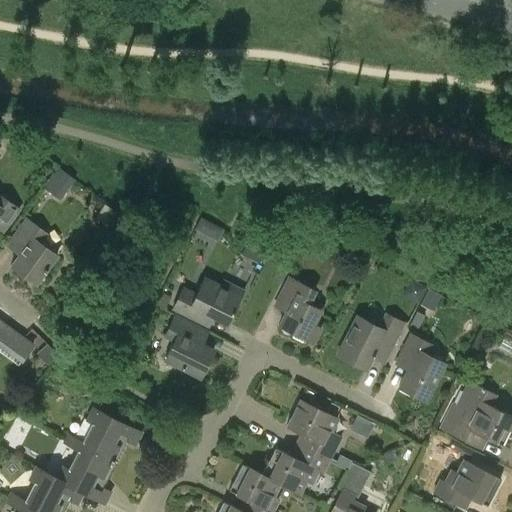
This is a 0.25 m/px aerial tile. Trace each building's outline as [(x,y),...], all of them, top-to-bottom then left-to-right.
[(59,200),(75,179),(60,168),(44,188),(59,200)] [(0,230),(2,232),(18,209),(0,195),(0,230)] [(189,237),(212,248),(222,227),(199,216),(189,237)] [(45,234),(26,219),(10,240),(22,249),(10,266),(35,285),(57,256),(39,242),(45,234)] [(172,309),(197,321),(202,312),(226,324),(242,291),(221,280),(219,283),(204,275),(202,278),(194,295),(182,289),(172,309)] [(323,310),(321,309),(309,303),(315,290),(289,277),(274,305),(285,311),(278,325),(280,326),(280,330),(283,333),(287,333),(291,331),(312,342),(320,326),(315,324),(323,310)] [(420,300),(435,307),(440,296),(440,295),(427,288),(427,289),(426,289),(420,300)] [(365,370),(372,357),(380,341),(391,347),(403,322),(386,313),(379,326),(357,315),(336,355),(365,370)] [(173,341),(164,359),(200,377),(213,351),(193,341),(199,329),(174,316),(163,337),(173,341)] [(0,343),(23,360),(34,345),(0,321),(0,343)] [(430,356),(435,347),(410,334),(401,352),(412,358),(407,368),(399,386),(426,400),(445,363),(430,356)] [(48,363),(58,353),(46,342),(36,353),(48,363)] [(469,382),(450,418),(447,416),(440,428),(472,445),(478,434),(502,446),(511,426),(511,417),(481,402),(487,391),(469,382)] [(300,398),(286,426),(309,438),(304,448),(328,460),(333,452),(334,449),(340,437),(335,434),(330,431),(337,418),(300,398)] [(81,442),(79,446),(111,462),(123,439),(126,440),(132,428),(93,408),(87,420),(91,422),(81,442)] [(352,427),(369,432),(372,421),(356,416),(352,427)] [(68,435),(66,439),(74,443),(76,440),(68,435)] [(64,443),(72,447),(74,443),(66,439),(64,443)] [(458,453),(468,459),(469,457),(472,451),(452,441),(448,447),(459,452),(458,453)] [(57,476),(56,478),(75,488),(83,492),(82,493),(96,500),(102,488),(99,486),(111,462),(79,446),(77,450),(67,470),(62,467),(57,476)] [(274,447),(261,473),(279,483),(298,493),(305,480),(311,483),(317,470),(322,472),(328,460),(304,448),(298,460),(274,447)] [(344,458),(335,481),(361,491),(370,468),(344,458)] [(451,471),(444,483),(440,480),(434,492),(456,504),(462,494),(486,507),(500,480),(463,460),(456,473),(451,471)] [(242,463),(228,490),(253,502),(247,511),(275,511),(272,510),(278,498),(273,495),(279,483),(261,473),(242,463)] [(23,502),(21,505),(34,511),(58,511),(65,498),(69,501),(75,488),(56,478),(57,476),(34,464),(27,478),(29,479),(33,482),(23,502)] [(363,506),(351,500),(353,495),(341,489),(329,511),(361,511),(363,506)] [(6,503),(14,507),(17,503),(8,498),(6,503)] [(244,511),(223,501),(217,511),(244,511)]
